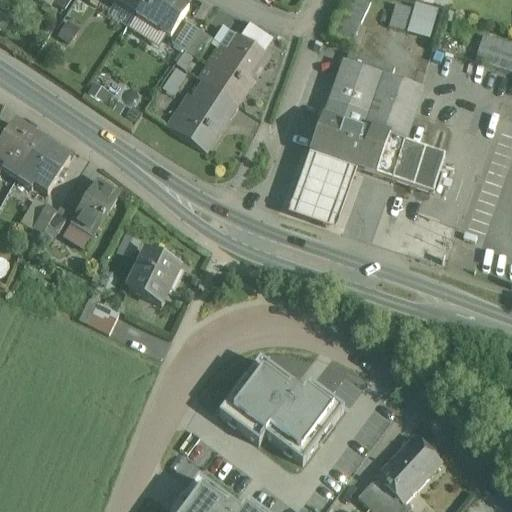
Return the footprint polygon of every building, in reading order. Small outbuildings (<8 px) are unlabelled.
[(71,0),(55,0),(53,4),(65,12),(71,0)] [(110,0),(136,16),(146,0),(110,0)] [(171,0),(146,0),(136,16),(170,38),(188,10),(171,0)] [(370,4),(361,0),(348,0),(346,6),(366,14),(370,4)] [(346,6),(345,6),(341,16),(361,25),(366,14),(346,6)] [(436,16),(415,10),(407,35),(428,41),(436,16)] [(339,15),(330,37),(352,47),(361,25),(341,16),(339,15)] [(185,24),(172,45),(185,54),(199,33),(185,24)] [(199,33),(185,54),(198,62),(212,41),(199,33)] [(224,54),(217,50),(207,64),(208,65),(197,82),(203,86),(203,85),(231,104),(230,104),(237,109),(250,90),(246,87),(252,79),(248,77),(262,56),(235,38),(224,54)] [(422,92),(343,64),(322,121),(369,137),(370,133),(389,140),(405,145),(422,92)] [(174,95),(185,75),(175,69),(164,89),(174,95)] [(203,86),(183,115),(178,111),(166,129),(207,156),(220,137),(216,134),(221,126),(218,124),(230,104),(231,104),(203,85),(203,86)] [(369,137),(322,121),(310,155),(357,172),(376,178),(389,140),(370,133),(369,137)] [(30,138),(15,127),(0,149),(0,166),(5,170),(3,174),(17,184),(42,146),(30,138)] [(389,140),(376,178),(393,184),(405,145),(389,140)] [(425,152),(405,145),(393,184),(413,191),(425,152)] [(42,146),(17,184),(32,194),(34,189),(47,198),(70,164),(55,154),(54,154),(42,146)] [(444,158),(425,152),(413,191),(432,197),(444,158)] [(357,172),(311,155),(289,217),(335,234),(357,172)] [(97,185),(72,226),(94,240),(119,199),(97,185)] [(47,209),(32,233),(42,240),(47,232),(57,216),(47,209)] [(57,216),(47,232),(57,238),(70,217),(60,211),(57,216)] [(57,238),(47,232),(42,240),(52,246),(57,238)] [(179,273),(145,256),(127,293),(161,310),(179,273)] [(119,318),(98,307),(88,328),(108,339),(119,318)] [(260,450),(265,443),(301,394),(259,364),(219,420),(260,450)] [(265,443),(301,469),(342,413),(305,387),(301,394),(265,443)] [(414,441),(375,483),(358,502),(367,511),(408,511),(404,507),(441,467),(414,441)] [(236,511),(197,483),(176,511),(236,511)] [(477,498),(465,511),(482,511),(487,506),(477,498)]
